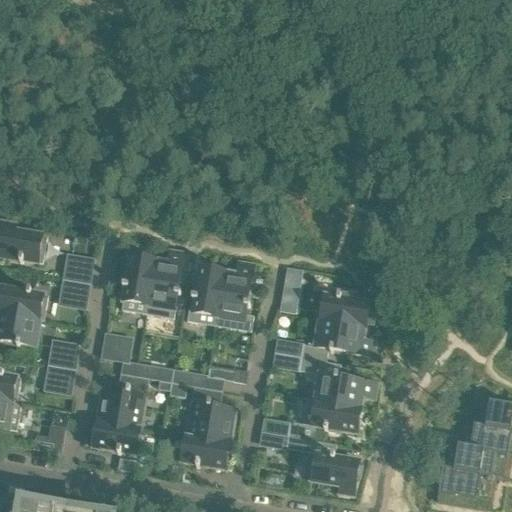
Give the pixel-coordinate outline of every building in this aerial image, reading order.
[(17,227),(2,224),(0,235),(0,259),(21,263),(20,266),(23,266),(24,263),(43,267),(48,239),(16,234),(17,227)] [(157,266),(148,318),(174,322),(178,298),(181,299),(182,296),(179,295),(186,257),(171,254),(168,268),(157,266)] [(148,318),(157,266),(157,264),(131,259),(127,288),(124,288),(124,291),(126,291),(122,313),(148,318)] [(226,277),(218,330),(252,335),(255,319),(246,318),(248,310),(250,311),(251,308),(248,307),(255,268),(240,266),(238,279),(226,277)] [(65,282),(90,286),(92,275),(67,270),(65,282)] [(227,275),(201,271),(196,300),(193,300),(193,303),(195,303),(193,314),(190,313),(188,325),(218,330),(226,277),(227,275)] [(88,298),(90,286),(65,282),(63,294),(88,298)] [(0,316),(40,324),(44,324),(49,298),(31,295),(32,293),(29,292),(28,295),(0,289),(0,316)] [(286,294),(281,314),(293,317),(297,297),(286,294)] [(320,323),(364,330),(369,305),(324,298),(320,323)] [(35,350),(40,324),(0,316),(0,343),(18,347),(17,349),(20,350),(21,347),(35,350)] [(304,348),(302,361),(327,365),(329,353),(331,353),(331,355),(334,356),(334,353),(373,360),(375,345),(362,343),(363,332),(321,324),(317,350),(304,348)] [(128,366),(130,355),(105,351),(103,362),(128,366)] [(52,357),(50,369),(75,373),(77,361),(52,357)] [(302,361),(300,374),(317,377),(312,403),(359,411),(361,399),(375,402),(377,387),(339,380),(341,368),(327,365),(302,361)] [(50,369),(48,381),(73,385),(75,373),(50,369)] [(149,370),(147,382),(172,386),(174,374),(149,370)] [(245,374),(235,372),(233,384),(243,386),(245,374)] [(174,374),(172,386),(197,390),(198,378),(174,374)] [(0,402),(17,405),(22,381),(4,378),(5,375),(2,375),(1,378),(0,377),(0,402)] [(160,384),(159,392),(171,394),(172,386),(160,384)] [(188,389),(172,386),(170,398),(186,400),(188,389)] [(128,394),(103,389),(102,397),(104,397),(103,405),(99,404),(97,416),(100,416),(98,425),(141,432),(147,397),(131,394),(131,391),(128,391),(128,394)] [(22,406),(17,405),(0,402),(0,430),(17,434),(22,406)] [(291,425),(289,440),(314,444),(316,430),(325,432),(325,434),(328,435),(328,432),(357,437),(362,411),(359,411),(312,403),(308,402),(303,427),(291,425)] [(209,407),(193,405),(187,440),(229,447),(231,439),(233,439),(235,427),(232,426),(233,419),(235,419),(236,412),(212,408),(212,405),(209,405),(209,407)] [(511,408),(491,405),(487,429),(511,432),(511,408)] [(65,431),(71,415),(55,413),(52,429),(65,431)] [(121,455),(136,458),(141,432),(98,425),(94,451),(118,455),(118,457),(121,458),(121,455)] [(475,427),(471,451),(511,457),(511,432),(487,429),(475,427)] [(37,440),(36,451),(61,455),(63,444),(37,440)] [(200,469),(225,473),(229,447),(187,440),(183,466),(197,468),(197,471),(200,471),(200,469)] [(289,440),(287,452),(313,456),(308,484),(341,490),(339,497),(354,499),(357,480),(361,481),(363,470),(359,469),(360,464),(335,460),(337,448),(314,444),(289,440)] [(460,449),(456,472),(504,480),(506,468),(511,469),(511,463),(511,457),(471,451),(460,449)] [(135,465),(120,462),(118,473),(133,475),(135,465)] [(444,470),(440,495),(452,497),(464,499),(476,501),(488,503),(490,490),(495,491),(497,481),(503,482),(504,480),(456,472),(455,472),(444,470)] [(173,473),(172,483),(180,484),(181,474),(173,473)] [(440,495),(438,505),(450,507),(452,497),(440,495)] [(452,497),(450,507),(462,509),(464,499),(452,497)] [(464,499),(462,509),(474,511),(476,501),(464,499)] [(476,501),(474,511),(478,511),(486,511),(488,503),(476,501)]
